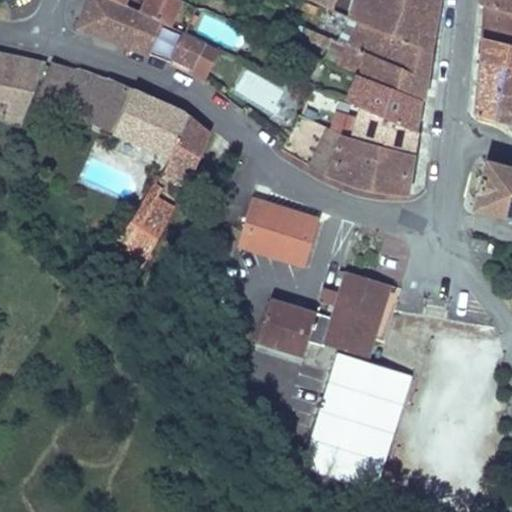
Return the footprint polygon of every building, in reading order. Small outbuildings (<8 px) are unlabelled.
[(117,3),(110,0),(80,0),(73,26),(104,39),(173,68),(181,72),(195,39),(162,24),(135,11),(117,3)] [(173,0),(110,0),(117,3),(117,0),(139,0),(135,11),(162,24),(173,0)] [(278,0),(327,22),(335,0),(278,0)] [(356,0),(351,16),(429,45),(436,0),(356,0)] [(511,0),(471,0),(471,5),(477,7),(511,16),(511,0)] [(511,46),(511,16),(477,7),(474,38),(511,46)] [(426,65),(429,45),(351,16),(346,34),(426,65)] [(421,91),(426,65),(346,34),(325,26),(322,35),(331,39),(327,54),(344,61),(421,91)] [(511,68),(511,46),(474,38),(472,64),(511,68)] [(193,77),(207,45),(195,39),(181,72),(193,77)] [(317,60),(321,52),(300,43),(295,54),(304,58),(306,55),(317,60)] [(340,70),(344,61),(327,54),(321,52),(317,60),(340,70)] [(46,83),(56,66),(34,61),(0,54),(0,104),(3,105),(0,115),(0,122),(24,128),(37,101),(46,83)] [(417,115),(421,91),(344,61),(340,70),(335,84),(417,115)] [(468,114),(511,127),(511,68),(472,64),(468,114)] [(60,115),(108,133),(130,90),(103,79),(101,83),(90,79),(56,66),(46,83),(63,90),(54,109),(62,112),(60,115)] [(412,146),(417,115),(335,84),(321,79),(313,97),(282,82),(279,91),(307,104),(330,115),(353,125),(412,146)] [(37,101),(54,109),(63,90),(46,83),(37,101)] [(167,153),(185,115),(180,110),(161,102),(130,90),(108,133),(167,153)] [(295,131),(318,140),(330,115),(307,104),(295,131)] [(162,164),(186,177),(206,131),(202,128),(185,115),(167,153),(162,164)] [(407,170),(412,146),(353,125),(341,150),(407,170)] [(400,212),(407,170),(341,150),(336,158),(291,139),(276,168),(323,187),(400,212)] [(472,212),(511,223),(511,171),(485,164),(479,186),(472,212)] [(128,273),(137,278),(173,209),(156,198),(160,191),(151,185),(102,257),(128,273)] [(231,246),(296,269),(313,221),(259,202),(248,198),(231,246)] [(340,272),(325,319),(316,346),(316,348),(334,354),(363,363),(387,286),(340,272)] [(134,284),(137,278),(128,273),(125,278),(134,284)] [(302,341),(316,346),(325,319),(309,314),(265,300),(251,345),(297,359),(302,341)] [(419,334),(439,338),(440,329),(420,325),(419,334)] [(297,470),(371,493),(407,377),(363,363),(334,354),(297,470)]
